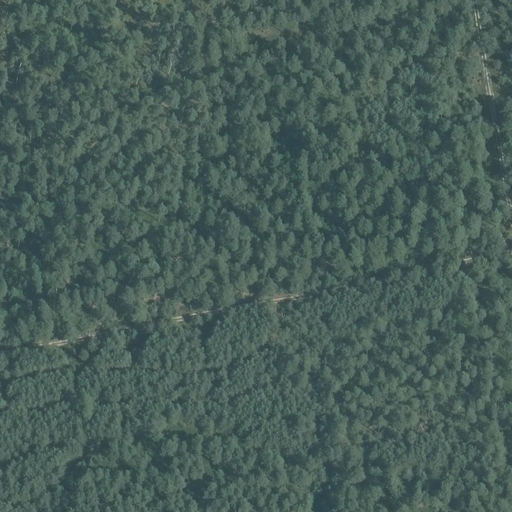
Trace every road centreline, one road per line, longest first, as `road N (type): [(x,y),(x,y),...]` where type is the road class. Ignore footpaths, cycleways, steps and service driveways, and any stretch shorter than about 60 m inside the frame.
road 1 (track): [(0,354),(511,252)]
road 2 (track): [(511,209),(474,0)]
